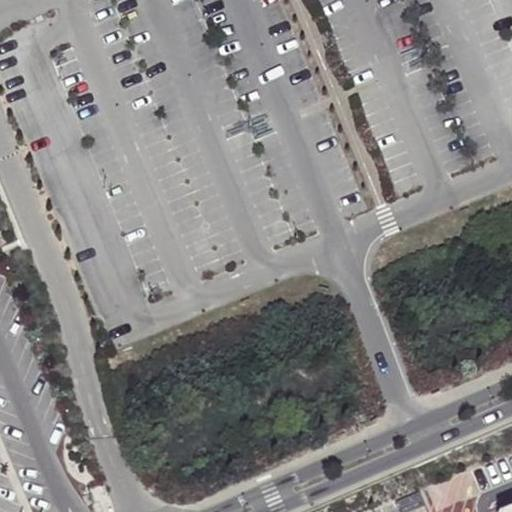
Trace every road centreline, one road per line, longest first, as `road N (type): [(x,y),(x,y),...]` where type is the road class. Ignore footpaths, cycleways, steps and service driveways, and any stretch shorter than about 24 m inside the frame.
road 1 (unclassified): [(511,393),(233,511)]
road 2 (unclassified): [(272,511),(511,409)]
